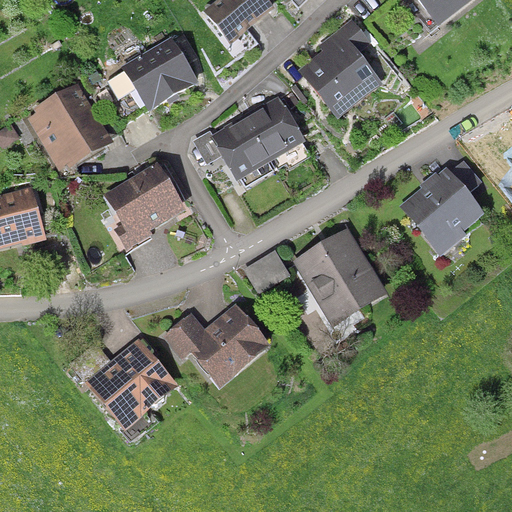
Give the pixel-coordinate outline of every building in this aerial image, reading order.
[(216,0),(204,10),(231,43),(275,8),(269,0),(216,0)] [(417,0),(438,27),(472,0),(417,0)] [(299,69),(338,119),(384,84),(359,52),(370,43),(352,20),(318,46),(322,51),(299,69)] [(135,89),(148,112),(199,81),(172,36),(121,66),(124,71),(107,81),(117,99),(135,89)] [(27,119),(59,170),(67,165),(70,169),(116,141),(79,81),(34,108),(37,113),(27,119)] [(222,155),(238,181),(240,180),(269,163),(271,161),(303,142),(307,140),(279,95),(213,135),(210,136),(222,155)] [(210,136),(213,135),(210,130),(192,140),(206,164),(222,155),(210,136)] [(303,142),(271,161),(276,169),(287,163),(290,169),(312,156),(303,142)] [(114,228),(127,250),(154,234),(151,230),(186,209),(157,161),(103,194),(122,224),(114,228)] [(464,161),(451,172),(469,194),(483,182),(464,161)] [(269,163),(240,180),(245,188),(274,171),(269,163)] [(400,206),(440,255),(466,234),(462,230),(484,212),(469,194),(451,172),(447,167),(438,174),(436,172),(420,185),(422,188),(400,206)] [(0,248),(22,243),(23,246),(47,239),(32,187),(0,195),(0,248)] [(293,261),(333,327),(389,293),(349,228),(293,261)] [(50,283),(66,278),(58,254),(55,255),(52,244),(29,251),(33,263),(43,260),(50,283)] [(275,251),(244,270),(259,295),(290,275),(275,251)] [(205,329),(192,313),(163,337),(182,360),(192,353),(220,387),(271,345),(236,303),(205,329)] [(111,361),(85,382),(125,430),(178,386),(139,338),(111,361)] [(70,363),(85,382),(111,361),(96,343),(70,363)]
